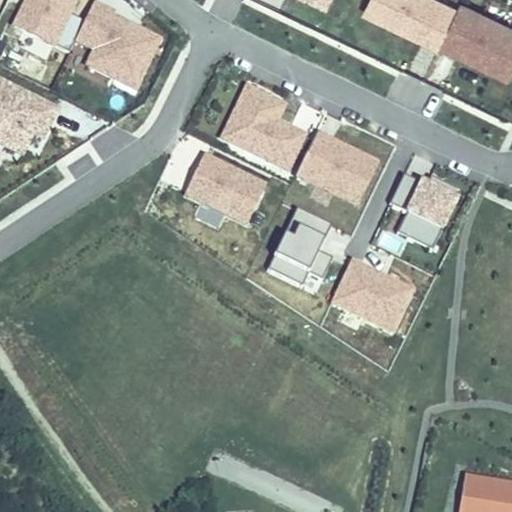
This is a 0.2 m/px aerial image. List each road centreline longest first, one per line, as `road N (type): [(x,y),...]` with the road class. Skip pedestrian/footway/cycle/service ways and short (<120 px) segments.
road 1 (residential): [(511,161),(453,159),(210,29)]
road 2 (residential): [(0,246),(140,148),(172,113),(210,29)]
